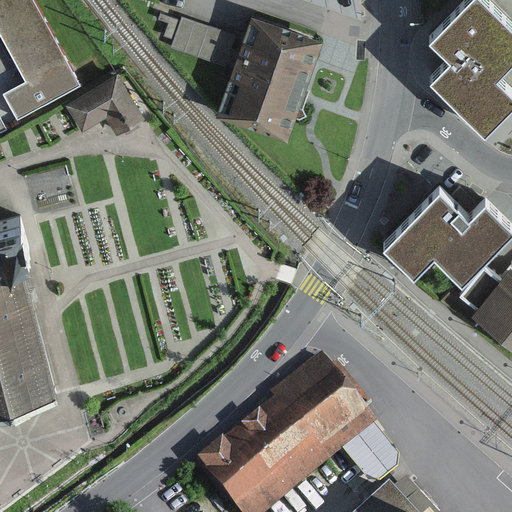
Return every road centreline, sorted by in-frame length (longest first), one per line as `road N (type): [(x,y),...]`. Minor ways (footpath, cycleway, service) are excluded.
road 1 (tertiary): [(390,102),(369,176),(302,307),(199,423),(87,511)]
road 2 (unclassified): [(511,170),(434,119),(390,102)]
road 3 (unknown): [(328,511),(422,437)]
